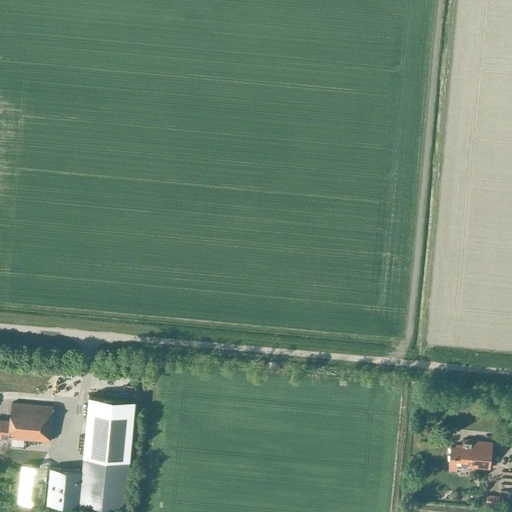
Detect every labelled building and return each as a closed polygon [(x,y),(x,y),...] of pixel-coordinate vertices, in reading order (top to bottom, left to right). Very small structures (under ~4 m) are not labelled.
[(89,395),(84,454),(129,458),(130,458),(135,399),(89,395)] [(0,436),(50,441),(54,406),(12,402),(11,420),(0,418),(0,436)] [(451,446),(450,463),(458,463),(458,465),(460,465),(459,469),(463,470),(464,466),(491,468),(493,442),(463,439),(463,445),(457,444),(457,447),(451,446)] [(50,467),(47,503),(79,506),(80,503),(125,507),(129,458),(84,454),(83,470),(50,467)] [(19,500),(45,502),(48,466),(23,463),(19,500)] [(488,502),(500,503),(501,495),(488,494),(488,502)]
